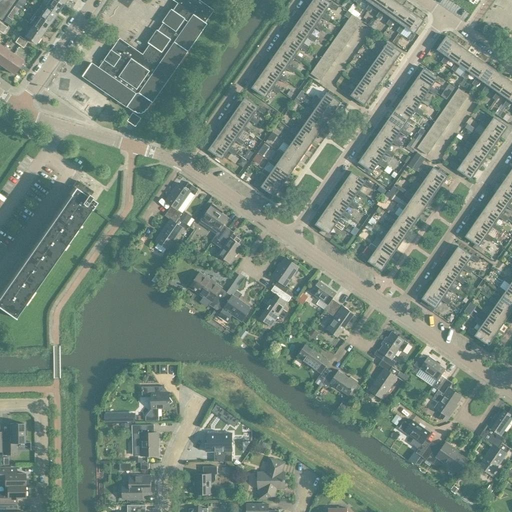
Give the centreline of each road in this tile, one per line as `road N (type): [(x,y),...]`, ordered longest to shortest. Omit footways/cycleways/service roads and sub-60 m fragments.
road 1 (residential): [(291,238),(444,17)]
road 2 (residential): [(182,165),(299,0)]
road 3 (residential): [(397,308),(511,142)]
road 4 (residential): [(182,165),(55,125)]
road 5 (unclassified): [(21,108),(96,0)]
